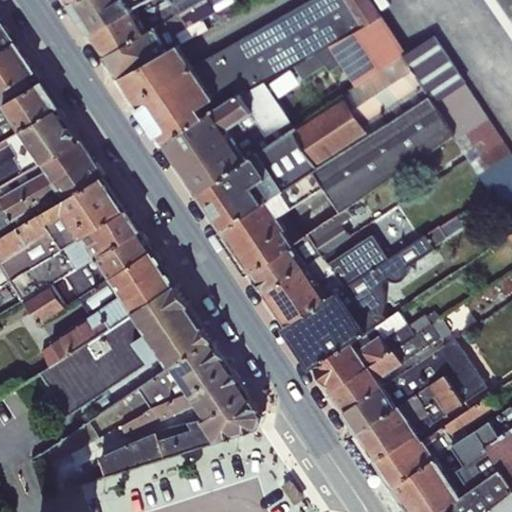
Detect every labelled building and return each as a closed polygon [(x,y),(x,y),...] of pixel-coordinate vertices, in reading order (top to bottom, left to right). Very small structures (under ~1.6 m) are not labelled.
[(73,0),(71,1),(92,30),(135,6),(132,0),(73,0)] [(157,25),(202,0),(146,0),(135,6),(148,29),(157,25)] [(211,0),(202,0),(157,25),(170,48),(180,43),(209,28),(203,17),(217,9),(211,0)] [(307,0),(194,64),(217,96),(201,104),(207,113),(215,108),(241,91),(300,61),(382,16),(372,0),(307,0)] [(511,0),(487,0),(511,36),(511,0)] [(148,29),(135,6),(92,30),(107,53),(148,29)] [(406,53),(382,16),(300,61),(241,91),(215,108),(247,157),(256,152),(280,137),(266,117),(283,106),(321,80),(314,70),(320,73),(345,61),(348,67),(341,72),(352,89),(404,54),(406,53)] [(0,49),(16,39),(2,20),(0,21),(0,49)] [(157,25),(148,29),(107,53),(121,75),(170,48),(157,25)] [(436,102),(467,82),(435,34),(406,53),(404,54),(431,94),(436,102)] [(0,92),(37,69),(16,39),(0,49),(0,92)] [(170,48),(121,75),(166,141),(207,113),(201,104),(217,96),(194,64),(180,43),(170,48)] [(352,89),(299,125),(280,137),(256,152),(270,175),(255,185),(266,201),(270,199),(314,169),(431,94),(404,54),(352,89)] [(44,78),(37,69),(0,92),(0,94),(5,102),(44,78)] [(61,105),(44,78),(5,102),(22,128),(61,105)] [(511,150),(467,82),(436,102),(455,134),(490,186),(494,183),(505,199),(510,196),(511,199),(511,150)] [(436,102),(431,94),(314,169),(270,199),(280,214),(286,210),(326,185),(343,210),(349,206),(455,134),(436,102)] [(22,128),(5,102),(0,104),(0,140),(8,136),(22,128)] [(44,160),(44,161),(83,138),(61,105),(22,128),(44,160)] [(266,117),(280,137),(299,125),(283,106),(266,117)] [(207,113),(166,141),(200,190),(247,157),(215,108),(207,113)] [(22,128),(8,136),(18,153),(0,163),(0,184),(44,160),(22,128)] [(95,155),(83,138),(44,161),(56,179),(95,155)] [(247,157),(200,190),(225,228),(266,201),(255,185),(270,175),(256,152),(247,157)] [(106,172),(95,155),(56,179),(68,196),(106,172)] [(44,160),(0,184),(0,210),(6,207),(56,179),(44,161),(44,160)] [(129,207),(106,172),(68,196),(42,212),(48,221),(67,209),(85,235),(129,207)] [(6,207),(0,210),(0,236),(21,223),(42,212),(68,196),(56,179),(6,207)] [(266,201),(225,228),(252,270),(296,244),(294,241),(285,228),(288,227),(280,214),(270,199),(266,201)] [(349,206),(343,210),(303,236),(294,241),(296,244),(308,262),(324,252),(352,234),(344,221),(354,214),(349,206)] [(144,229),(129,207),(85,235),(98,254),(98,255),(122,240),(123,241),(144,229)] [(21,223),(0,236),(0,262),(11,279),(42,261),(51,255),(69,244),(85,235),(67,209),(48,221),(42,212),(21,223)] [(340,289),(368,331),(388,317),(384,311),(385,309),(386,305),(387,302),(387,298),(387,295),(386,292),(386,289),(385,287),(384,284),(382,282),(390,278),(393,280),(396,280),(399,280),(402,279),(405,278),(406,276),(408,274),(408,271),(408,268),(408,266),(437,247),(436,245),(449,236),(441,224),(390,256),(367,271),(340,289)] [(155,247),(144,229),(123,241),(122,240),(98,255),(112,275),(155,247)] [(374,233),(330,262),(337,272),(358,258),(367,271),(390,256),(374,233)] [(74,254),(47,269),(27,280),(35,292),(52,282),(69,272),(98,254),(85,235),(69,244),(74,254)] [(296,244),(252,270),(266,290),(309,263),(308,262),(296,244)] [(112,276),(135,309),(178,282),(155,247),(112,275),(112,276)] [(330,262),(324,252),(308,262),(309,263),(330,295),(340,289),(367,271),(358,258),(337,272),(330,262)] [(60,292),(52,282),(35,292),(25,298),(41,323),(81,296),(112,276),(112,275),(98,255),(98,254),(69,272),(76,282),(60,292)] [(42,261),(45,266),(54,260),(51,255),(42,261)] [(42,261),(11,279),(25,298),(35,292),(27,280),(47,269),(45,266),(42,261)] [(309,263),(266,290),(288,323),(330,295),(309,263)] [(69,272),(52,282),(60,292),(76,282),(69,272)] [(112,276),(81,296),(92,313),(42,349),(52,364),(65,357),(135,310),(135,309),(112,276)] [(164,353),(172,365),(216,338),(178,282),(135,309),(135,310),(164,353)] [(330,295),(288,323),(316,365),(354,339),(368,331),(340,289),(330,295)] [(388,317),(368,331),(354,339),(370,364),(371,363),(442,317),(436,309),(428,314),(426,312),(409,323),(400,309),(388,317)] [(71,415),(128,378),(121,368),(152,347),(156,353),(164,353),(135,310),(65,357),(52,364),(42,371),(71,415)] [(457,336),(384,384),(399,405),(401,403),(448,372),(466,400),(489,385),(457,336)] [(216,338),(172,365),(190,391),(232,362),(216,338)] [(354,339),(316,365),(334,390),(370,364),(354,339)] [(128,378),(164,353),(156,353),(152,347),(121,368),(128,378)] [(232,362),(190,391),(199,403),(208,415),(249,387),(232,362)] [(371,363),(370,364),(334,390),(347,409),(384,383),(371,363)] [(448,372),(401,403),(420,431),(421,432),(466,400),(448,372)] [(511,378),(443,425),(427,438),(438,455),(439,456),(454,444),(470,433),(465,427),(501,404),(498,399),(511,390),(511,378)] [(384,384),(384,383),(347,409),(360,430),(399,405),(384,384)] [(266,412),(249,387),(208,415),(203,418),(217,439),(262,425),(266,412)] [(199,403),(190,391),(153,406),(160,418),(199,403)] [(399,405),(360,430),(378,457),(420,431),(401,403),(399,405)] [(511,406),(511,405),(470,433),(454,444),(468,463),(461,468),(472,487),(503,466),(488,443),(511,426),(511,406)] [(160,418),(153,406),(122,423),(126,437),(160,418)] [(86,483),(217,439),(203,418),(208,415),(159,429),(86,461),(81,466),(86,483)] [(503,466),(511,478),(511,426),(488,443),(503,466)] [(420,431),(378,457),(397,484),(438,455),(427,438),(425,438),(421,432),(420,431)] [(472,487),(461,468),(468,463),(454,444),(439,456),(451,475),(464,493),(472,487)] [(397,484),(410,503),(451,475),(439,456),(438,455),(397,484)] [(483,511),(484,511),(511,491),(511,478),(503,466),(472,487),(464,493),(437,511),(483,511)] [(415,511),(437,511),(464,493),(451,475),(410,503),(415,511)] [(511,511),(511,491),(484,511),(511,511)]
